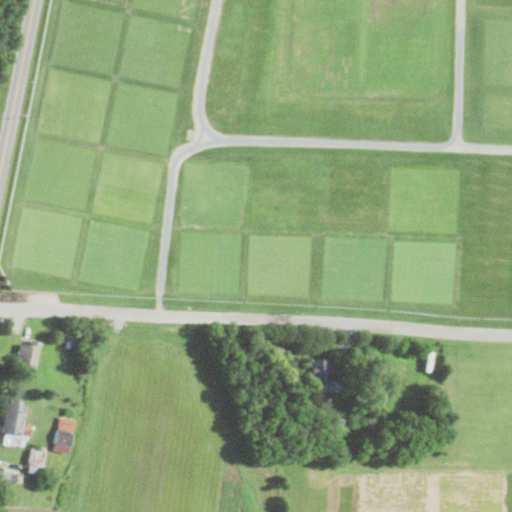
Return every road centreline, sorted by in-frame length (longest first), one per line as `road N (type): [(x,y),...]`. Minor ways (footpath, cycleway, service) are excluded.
road 1 (residential): [(0,307),(511,332)]
road 2 (tertiary): [(0,176),(34,0)]
